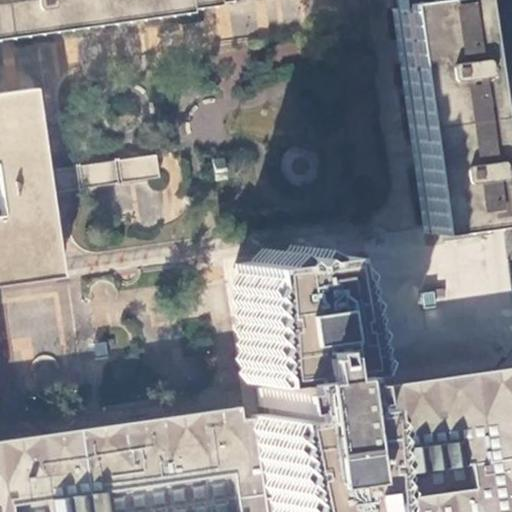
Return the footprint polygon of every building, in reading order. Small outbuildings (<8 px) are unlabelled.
[(0,0),(0,25),(182,0),(0,0)] [(392,0),(400,51),(414,159),(422,224),(488,218),(457,0),(392,0)] [(0,276),(48,270),(23,96),(0,98),(0,276)] [(84,165),(87,186),(159,175),(156,154),(84,165)] [(339,402),(332,356),(310,256),(231,267),(239,362),(247,415),(245,415),(258,511),(356,511),(342,402),(339,402)] [(426,292),(420,292),(422,307),(435,305),(433,291),(426,292)] [(98,343),(93,344),(95,358),(106,356),(105,347),(104,342),(102,342),(98,343)] [(511,511),(511,399),(509,378),(475,382),(474,383),(342,402),(356,511),(258,511),(245,415),(69,440),(52,442),(0,449),(0,511),(511,511)] [(0,449),(52,442),(69,440),(59,438),(52,439),(0,446),(0,449)]
